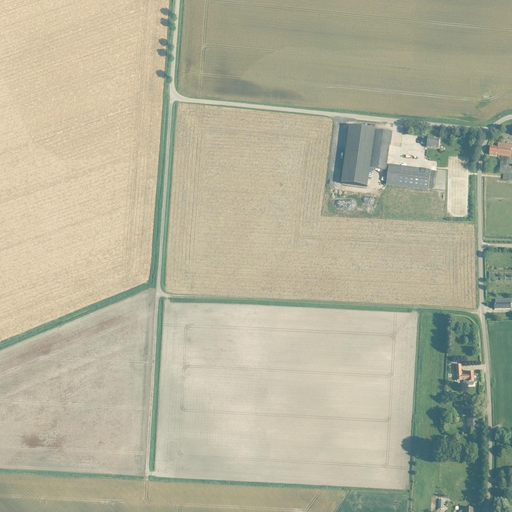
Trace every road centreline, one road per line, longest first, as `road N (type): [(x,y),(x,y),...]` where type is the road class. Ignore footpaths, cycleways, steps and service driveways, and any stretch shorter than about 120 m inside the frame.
road 1 (unclassified): [(489,130),(171,99),(177,0)]
road 2 (unclassified): [(486,511),(478,167),(489,130)]
road 3 (track): [(171,99),(146,475)]
road 4 (track): [(158,295),(480,314)]
